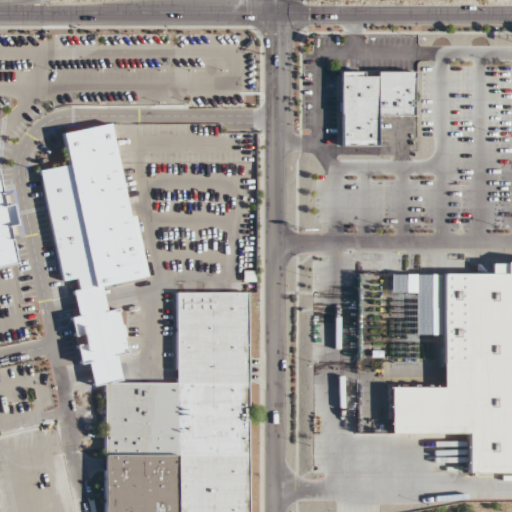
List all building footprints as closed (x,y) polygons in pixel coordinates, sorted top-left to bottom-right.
[(75,65),(75,93),(108,93),(108,102),(134,102),(134,104),(155,104),(155,94),(169,94),(169,66),(154,66),(154,57),(108,57),(108,65),(75,65)] [(413,71),(339,71),(339,146),(377,146),(377,116),(413,116),(413,71)] [(120,383),(117,369),(115,355),(126,353),(118,308),(106,310),(103,298),(101,285),(147,276),(135,215),(128,216),(111,123),(61,133),(67,164),(39,170),(60,280),(75,278),(77,288),(72,289),(74,303),(76,315),(69,317),(78,363),(87,362),(89,373),(91,385),(101,383),(100,511),(245,511),(246,373),(247,293),(174,292),(173,373),(173,383),(120,383)] [(0,265),(16,263),(10,226),(17,225),(13,203),(4,204),(0,180),(0,265)] [(388,385),(388,434),(464,434),(464,474),(511,474),(511,263),(475,263),(475,273),(442,273),(442,385),(388,385)] [(415,334),(437,334),(437,274),(391,274),(391,293),(416,293),(415,334)]
